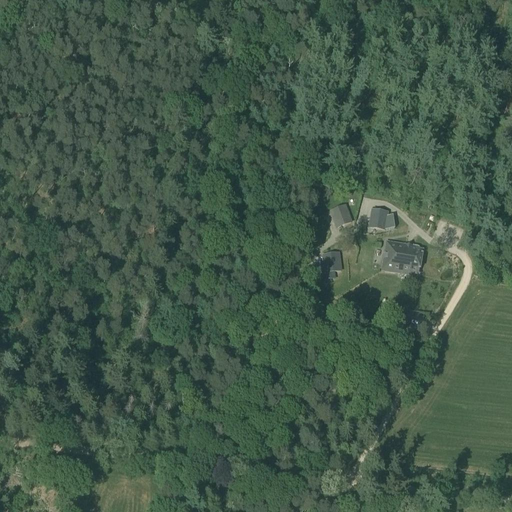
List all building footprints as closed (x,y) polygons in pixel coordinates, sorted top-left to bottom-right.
[(336,230),(352,224),(345,206),(329,212),(336,230)] [(385,232),(388,213),(371,211),(368,229),(385,232)] [(412,249),(387,245),(383,272),(413,277),(413,274),(418,275),(421,253),(416,252),(417,249),(412,248),(412,249)] [(324,275),(341,273),(339,254),(322,256),(324,275)] [(409,326),(411,313),(397,311),(395,324),(409,326)]
